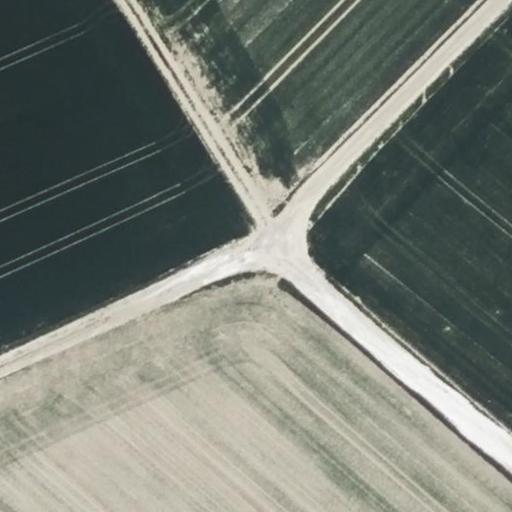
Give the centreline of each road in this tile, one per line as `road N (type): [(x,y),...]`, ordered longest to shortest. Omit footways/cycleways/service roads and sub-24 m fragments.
road 1 (track): [(511,1),(272,243),(0,364)]
road 2 (track): [(511,449),(272,243),(123,0)]
